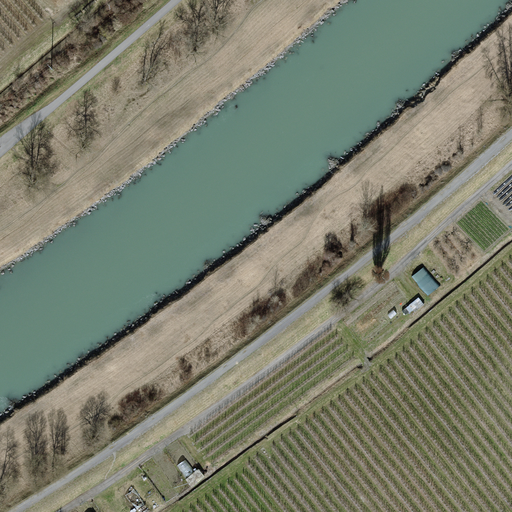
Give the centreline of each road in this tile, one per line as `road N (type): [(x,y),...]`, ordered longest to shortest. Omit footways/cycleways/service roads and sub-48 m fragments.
road 1 (track): [(511,131),(333,281),(133,431),(8,511)]
road 2 (track): [(511,162),(389,276),(261,375),(59,511)]
road 3 (track): [(0,151),(176,0)]
